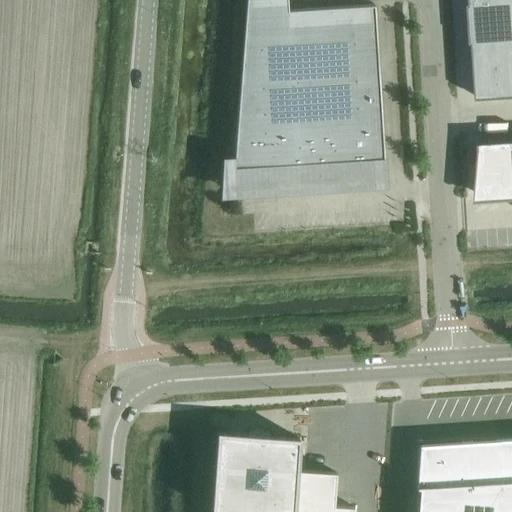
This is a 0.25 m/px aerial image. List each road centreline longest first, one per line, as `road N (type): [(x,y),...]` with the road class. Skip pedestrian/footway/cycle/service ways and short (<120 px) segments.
road 1 (unclassified): [(147,387),(124,317),(148,0)]
road 2 (unclassified): [(453,363),(432,0)]
road 3 (secondary): [(453,363),(147,387)]
road 4 (secondary): [(106,511),(113,431),(147,387)]
